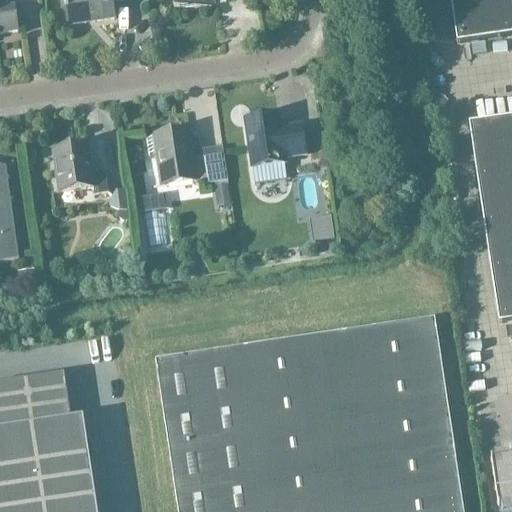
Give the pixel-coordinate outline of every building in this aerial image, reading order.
[(0,0),(0,35),(18,32),(14,8),(0,10),(0,0)] [(62,0),(67,27),(114,20),(111,3),(129,1),(128,0),(62,0)] [(171,0),(173,11),(214,5),(213,0),(171,0)] [(511,0),(449,0),(456,45),(511,36),(511,104),(466,111),(469,127),(498,326),(511,323),(511,0)] [(277,118),(245,122),(252,170),(284,165),(283,160),(305,157),(301,129),(279,132),(277,118)] [(195,188),(208,186),(204,159),(192,161),(188,135),(171,137),(170,134),(144,138),(148,160),(156,158),(161,188),(194,183),(195,188)] [(52,152),(58,194),(93,189),(94,197),(108,195),(105,172),(92,174),(88,147),(52,152)] [(0,263),(18,261),(5,169),(0,167),(0,263)] [(119,213),(129,214),(127,193),(116,194),(108,203),(109,209),(119,213)] [(155,362),(177,511),(462,511),(434,320),(155,362)] [(0,511),(97,511),(84,421),(72,423),(65,377),(0,386),(0,511)] [(511,511),(511,457),(490,461),(497,505),(500,505),(501,511),(511,511)]
